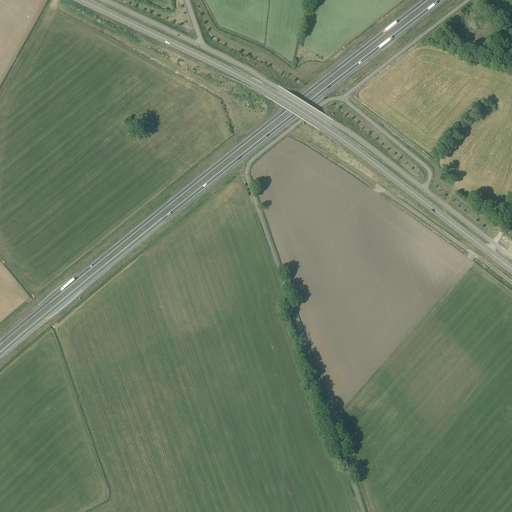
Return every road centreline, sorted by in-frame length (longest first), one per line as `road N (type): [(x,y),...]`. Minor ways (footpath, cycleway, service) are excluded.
road 1 (trunk): [(0,355),(440,0)]
road 2 (trunk): [(427,0),(0,343)]
road 3 (secondary): [(511,270),(316,122),(80,0)]
